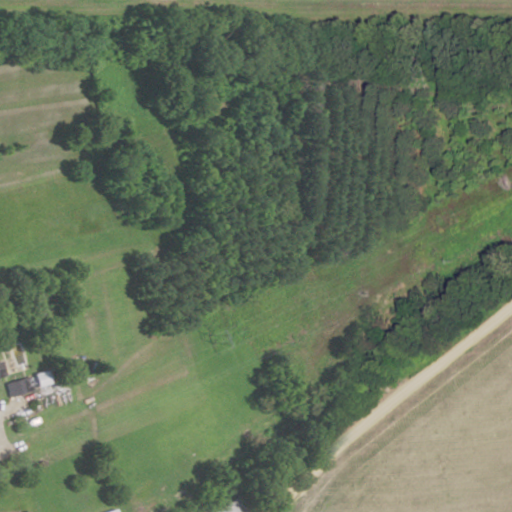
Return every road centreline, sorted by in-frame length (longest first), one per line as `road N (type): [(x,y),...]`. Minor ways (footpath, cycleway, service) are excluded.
road 1 (residential): [(265,511),(511,313)]
road 2 (residential): [(156,511),(290,401),(297,372),(289,338)]
